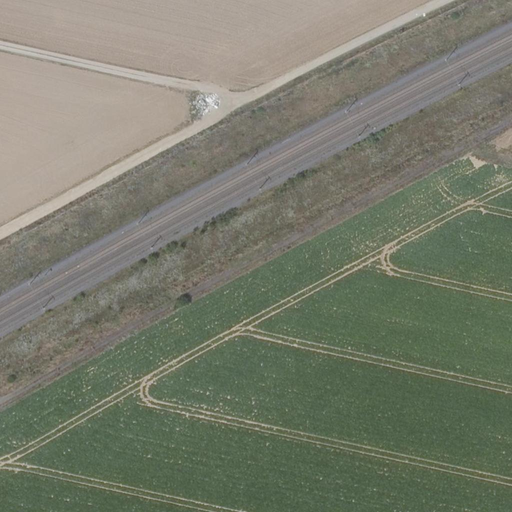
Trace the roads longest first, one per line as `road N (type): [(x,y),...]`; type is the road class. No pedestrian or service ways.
road 1 (track): [(444,0),(0,233)]
road 2 (track): [(0,43),(237,103)]
